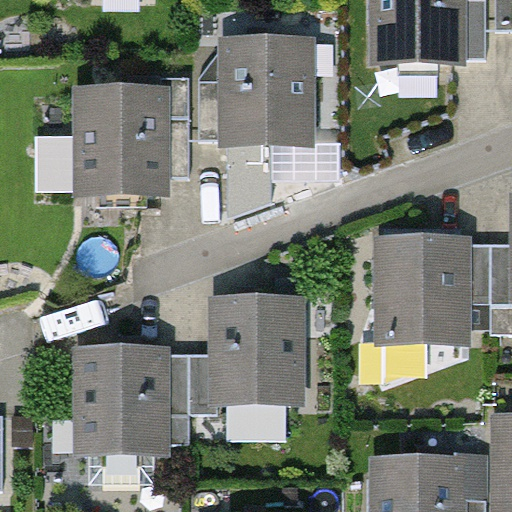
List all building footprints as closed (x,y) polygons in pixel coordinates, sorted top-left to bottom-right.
[(476,0),(375,0),(377,84),(478,82),(476,0)] [(317,40),(223,42),(225,154),(319,152),(317,40)] [(167,93),(78,95),(80,200),(169,199),(167,93)] [(461,250),(360,252),(362,367),(463,365),(461,250)] [(305,309),(211,310),(213,422),(307,421),(305,309)] [(155,362),(66,364),(68,469),(157,467),(155,362)] [(0,426),(0,503),(13,504),(13,426),(0,426)] [(472,511),(472,483),(370,485),(370,511),(472,511)]
